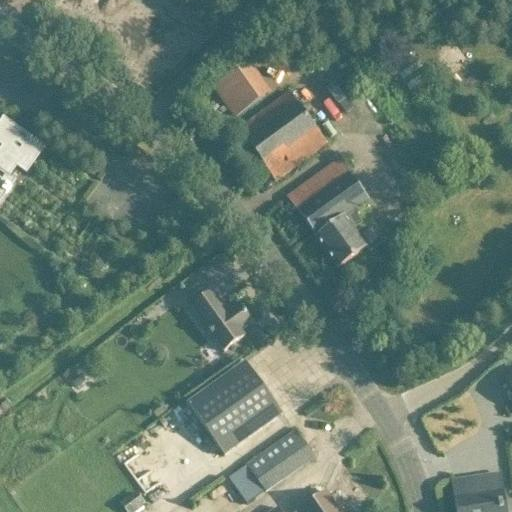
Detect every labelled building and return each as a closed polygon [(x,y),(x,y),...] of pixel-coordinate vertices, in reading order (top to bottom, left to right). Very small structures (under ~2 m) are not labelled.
[(438,49),(457,39),(452,30),(433,40),(438,49)] [(413,71),(431,61),(420,42),(402,53),(413,71)] [(246,71),(217,91),(236,119),(266,98),(246,71)] [(238,131),(276,183),(327,145),(289,94),(238,131)] [(0,196),(3,193),(6,195),(11,188),(8,186),(11,182),(13,180),(9,177),(16,167),(26,174),(44,149),(44,150),(45,148),(4,118),(0,122),(0,196)] [(367,249),(358,235),(380,219),(339,162),(287,199),(316,238),(316,239),(338,270),(367,249)] [(405,252),(414,266),(422,261),(413,247),(405,252)] [(224,353),(245,338),(241,332),(252,324),(239,306),(228,314),(212,293),(191,308),(224,353)] [(144,339),(153,352),(164,344),(155,332),(144,339)] [(246,363),(187,405),(225,457),(283,415),(246,363)] [(511,427),(508,409),(497,412),(507,459),(511,458),(511,427)] [(296,432),(227,481),(246,507),(314,458),(296,432)] [(478,496),(475,477),(454,481),(457,500),(454,500),(456,511),(502,511),(502,510),(503,510),(502,502),(500,503),(499,494),(504,493),(504,492),(478,496)] [(337,511),(324,493),(297,511),(337,511)]
